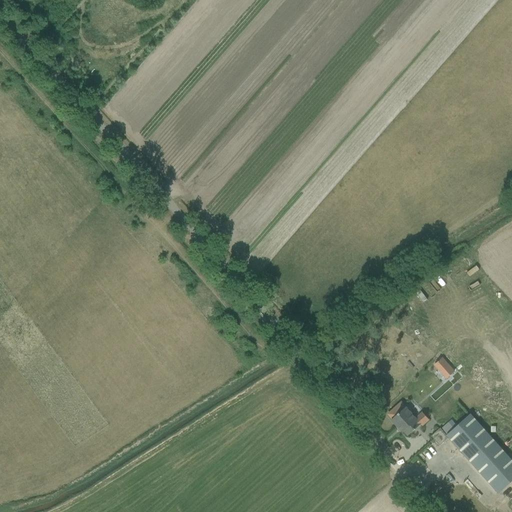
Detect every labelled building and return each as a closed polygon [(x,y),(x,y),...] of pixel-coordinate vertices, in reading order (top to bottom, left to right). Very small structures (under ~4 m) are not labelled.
[(440,370),(448,380),(455,374),(447,364),(440,370)] [(404,402),(415,399),(413,391),(402,394),(404,402)] [(385,414),(406,438),(426,420),(417,410),(412,415),(400,401),(385,414)] [(511,487),(511,456),(476,415),(450,437),(501,497),(511,487)] [(445,430),(451,436),(457,431),(452,424),(445,430)] [(435,438),(443,447),(452,438),(443,430),(435,438)] [(507,442),(510,438),(502,430),(499,434),(507,442)] [(450,488),(455,491),(459,486),(454,482),(450,488)]
